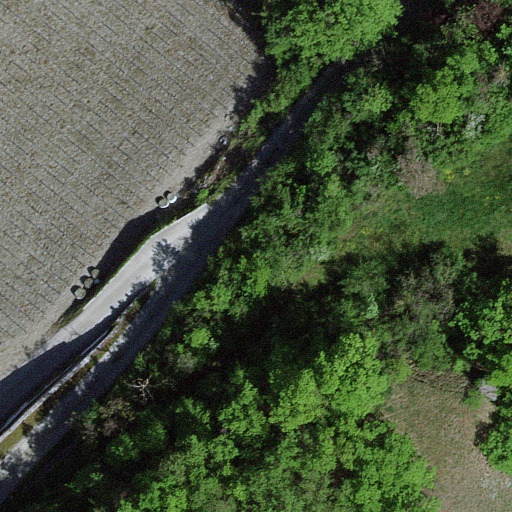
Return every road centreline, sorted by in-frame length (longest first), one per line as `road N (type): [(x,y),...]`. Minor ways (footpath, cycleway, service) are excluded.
road 1 (motorway): [(0,176),(511,226)]
road 2 (unknown): [(212,282),(154,306),(11,422)]
road 3 (motorway): [(511,9),(380,0)]
